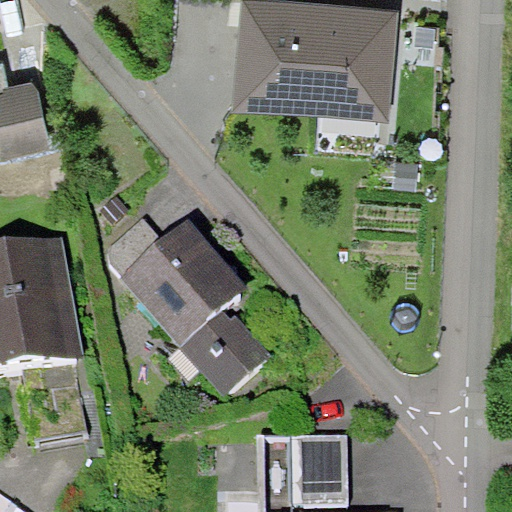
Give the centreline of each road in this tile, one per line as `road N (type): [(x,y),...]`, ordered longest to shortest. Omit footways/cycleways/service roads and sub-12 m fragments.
road 1 (residential): [(65,0),(404,406),(465,435)]
road 2 (residential): [(482,0),(465,435)]
